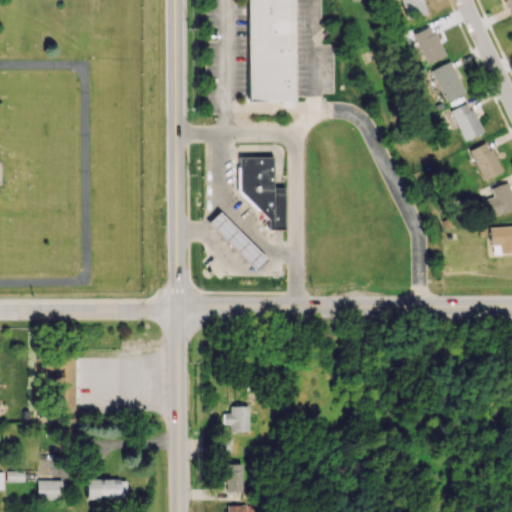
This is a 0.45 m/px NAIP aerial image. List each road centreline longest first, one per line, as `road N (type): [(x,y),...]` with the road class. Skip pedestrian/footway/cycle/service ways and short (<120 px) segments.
road 1 (secondary): [(511,304),(178,308)]
road 2 (secondary): [(175,0),(178,308)]
road 3 (secondary): [(178,308),(178,511)]
road 4 (residential): [(178,308),(0,310)]
